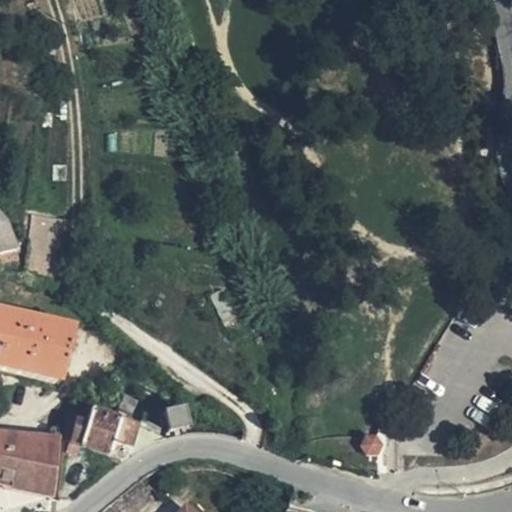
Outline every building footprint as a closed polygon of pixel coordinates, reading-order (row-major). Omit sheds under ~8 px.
[(66,220),(31,215),(24,275),(55,288),(66,220)] [(0,255),(14,254),(5,226),(0,219),(0,255)] [(0,268),(17,265),(14,254),(0,255),(0,268)] [(72,330),(0,311),(0,369),(59,385),(72,330)] [(133,406),(121,401),(118,412),(129,417),(133,406)] [(154,444),(165,440),(137,428),(99,414),(79,406),(70,411),(67,423),(63,443),(67,444),(65,451),(76,455),(78,448),(119,462),(125,459),(133,435),(154,444)] [(187,428),(185,420),(181,409),(163,415),(168,433),(187,428)] [(125,459),(154,444),(133,435),(125,459)] [(0,484),(51,489),(52,441),(0,436),(0,484)] [(120,496),(101,511),(134,511),(153,496),(140,481),(120,496)] [(256,491),(242,487),(240,493),(254,498),(256,491)]
